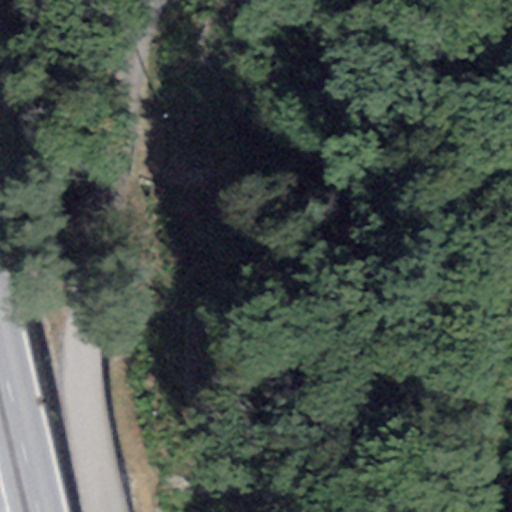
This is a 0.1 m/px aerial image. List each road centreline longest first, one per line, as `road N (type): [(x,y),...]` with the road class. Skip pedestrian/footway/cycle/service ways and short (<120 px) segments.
road 1 (residential): [(152,0),(131,54),(87,259),(83,351),(106,511)]
road 2 (tertiary): [(35,511),(0,367)]
